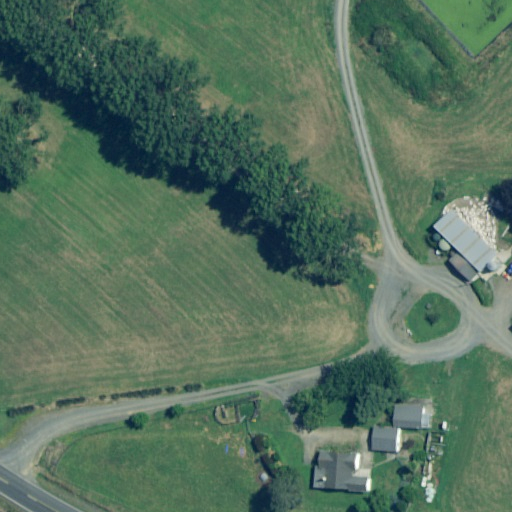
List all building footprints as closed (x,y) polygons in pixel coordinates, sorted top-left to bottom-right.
[(501,256),(457,210),(439,227),(463,252),(452,263),(472,283),(501,256)] [(226,407),(230,424),(261,417),(257,399),(226,407)] [(434,429),(434,413),(426,413),(426,408),(397,408),(397,428),(434,429)] [(399,452),(400,430),(375,429),(374,451),(399,452)] [(358,457),(323,453),(322,467),(318,467),(317,488),(370,493),(371,479),(356,478),(358,457)]
